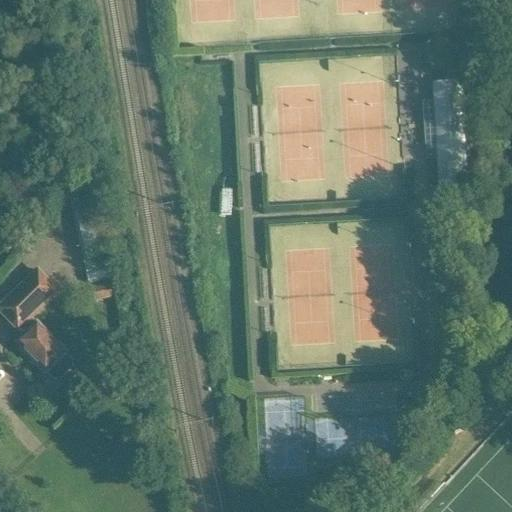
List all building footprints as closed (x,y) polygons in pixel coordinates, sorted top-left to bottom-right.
[(413,84),(412,50),(394,51),(396,85),(413,84)] [(462,100),(461,84),(451,85),(451,84),(443,84),(443,85),(433,86),(434,102),(423,102),(425,146),(436,145),(439,190),(467,189),(465,158),(469,158),(469,159),(470,159),(467,99),(466,99),(466,100),(462,100)] [(68,193),(95,187),(91,173),(65,179),(68,193)] [(68,193),(81,248),(107,242),(95,187),(68,193)] [(58,292),(38,272),(0,308),(0,312),(18,331),(19,329),(25,335),(16,343),(45,373),(46,373),(56,383),(75,364),(66,354),(66,353),(32,318),(58,292)] [(114,296),(110,283),(93,288),(96,301),(114,296)] [(0,488),(11,478),(0,466),(0,488)]
